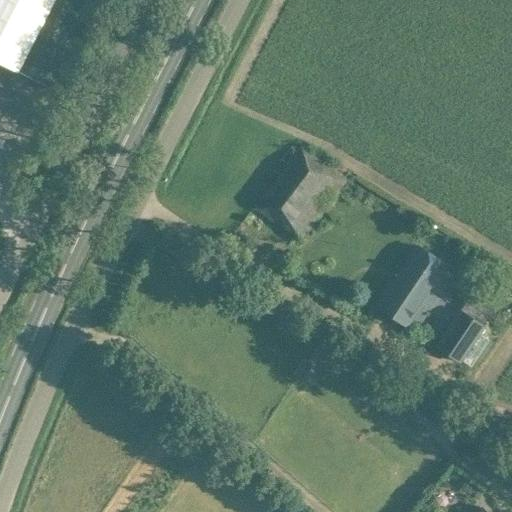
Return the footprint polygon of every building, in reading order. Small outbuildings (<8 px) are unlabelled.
[(46,85),(89,0),(55,0),(18,71),(46,85)] [(343,179),(300,146),(255,209),(299,237),(343,179)] [(369,189),(362,201),(384,214),(391,202),(369,189)] [(406,325),(418,309),(447,265),(418,244),(388,289),(376,305),(406,325)] [(459,360),(470,343),(482,325),(459,311),(436,345),(459,360)] [(302,358),(293,373),(298,376),(301,379),(311,364),(307,361),(302,358)]
